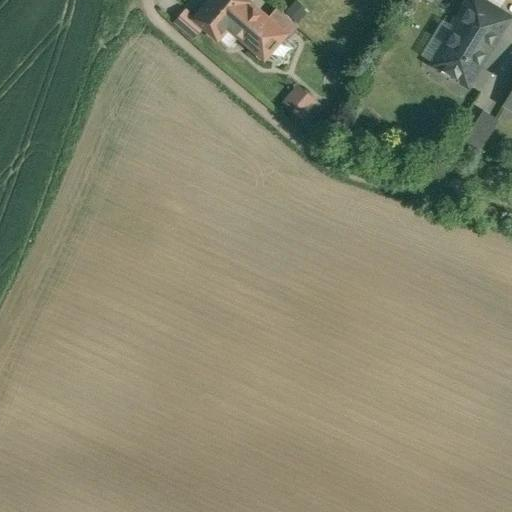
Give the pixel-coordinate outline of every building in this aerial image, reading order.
[(249,0),(210,0),(196,17),(219,37),(230,25),(250,1),(249,0)] [(492,0),(467,0),(462,9),(492,28),(505,8),(492,0)] [(262,11),(250,1),(230,25),(255,47),(258,42),(270,52),(282,38),(291,37),(293,35),(270,15),(263,10),(262,11)] [(300,26),(278,6),(270,15),(293,35),(300,26)] [(462,9),(455,19),(461,23),(437,62),(469,82),(494,41),(487,37),(492,28),(462,9)] [(283,102),(306,120),(321,101),(299,83),(283,102)] [(488,115),(481,127),(480,127),(480,128),(476,135),(490,143),(503,123),(488,114),(488,115)] [(490,143),(476,135),(473,140),(472,140),(471,141),(486,150),(490,143)]
